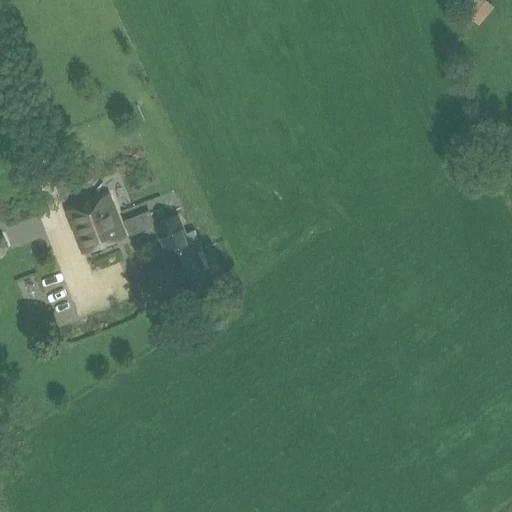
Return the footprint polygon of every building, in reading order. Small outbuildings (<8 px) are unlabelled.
[(461,10),(478,24),(485,15),(468,1),(461,10)] [(109,194),(67,210),(83,251),(125,234),(109,194)] [(152,222),(153,221),(149,211),(125,220),(130,234),(153,224),(152,222)] [(152,222),(153,224),(167,261),(137,273),(147,297),(177,285),(179,288),(203,278),(200,269),(178,212),(153,221),(152,222)] [(0,257),(4,256),(9,245),(4,234),(0,232),(0,257)]
